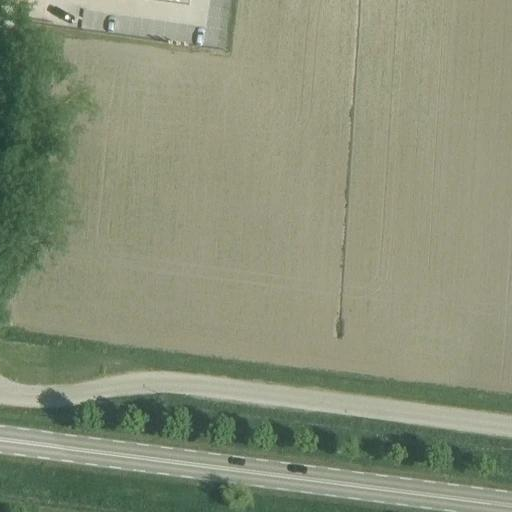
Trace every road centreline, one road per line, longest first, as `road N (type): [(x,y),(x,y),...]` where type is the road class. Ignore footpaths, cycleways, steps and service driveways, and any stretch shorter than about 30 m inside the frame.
road 1 (primary): [(511,509),(0,443)]
road 2 (unclassified): [(511,428),(180,385),(49,398),(0,390)]
